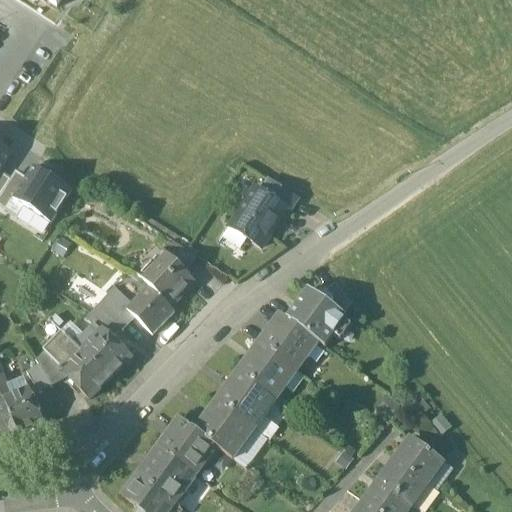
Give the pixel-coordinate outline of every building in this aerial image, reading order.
[(39,0),(57,11),(64,0),(39,0)] [(0,176),(1,175),(12,157),(0,148),(0,176)] [(24,210),(50,227),(71,195),(33,171),(21,189),(12,203),(24,210)] [(1,175),(0,176),(0,198),(10,182),(11,181),(1,175)] [(0,210),(17,221),(24,210),(12,203),(21,189),(10,182),(0,198),(0,210)] [(298,201),(268,182),(259,195),(283,211),(283,212),(289,216),(298,201)] [(259,195),(254,192),(229,230),(261,251),(277,225),(275,224),(283,212),(283,211),(259,195)] [(196,260),(171,244),(162,253),(168,259),(183,274),(196,260)] [(183,274),(168,259),(143,285),(148,290),(170,311),(195,285),(183,274)] [(351,307),(334,287),(325,294),(333,304),(329,309),(343,319),(351,307)] [(131,307),(126,313),(152,338),(174,315),(170,311),(148,290),(131,307)] [(131,307),(114,291),(97,310),(120,333),(122,334),(134,322),(126,313),(131,307)] [(318,301),(307,293),(285,322),(318,346),(324,351),(346,321),(343,319),(329,309),(333,304),(325,294),(324,294),(323,294),(324,296),(318,301)] [(120,333),(97,310),(86,320),(100,334),(110,343),(120,333)] [(285,322),(279,318),(257,347),(293,373),(296,375),(306,362),(302,359),(313,345),(317,348),(318,346),(285,322)] [(110,343),(100,334),(99,335),(95,332),(91,332),(80,344),(78,341),(73,346),(80,354),(109,382),(129,361),(110,343)] [(73,346),(62,336),(43,355),(62,373),(80,354),(73,346)] [(257,347),(236,376),(271,402),(275,405),(285,391),(281,389),(293,373),(257,347)] [(109,382),(80,354),(62,373),(61,374),(68,381),(89,402),(109,382)] [(62,373),(43,355),(35,364),(49,384),(52,389),(68,381),(61,374),(62,373)] [(38,368),(26,375),(39,396),(51,388),(38,368)] [(271,402),(236,376),(215,405),(250,431),(254,434),(264,420),(260,417),(271,402)] [(0,380),(0,398),(17,439),(43,428),(28,392),(11,399),(3,379),(0,380)] [(0,446),(17,439),(0,398),(0,446)] [(250,431),(215,405),(194,435),(212,448),(233,463),(243,449),(239,447),(250,431)] [(194,435),(178,423),(156,452),(192,477),(195,480),(205,467),(201,464),(212,448),(194,435)] [(442,465),(410,442),(394,463),(426,487),(442,465)] [(192,477),(156,452),(135,482),(174,510),(184,496),(180,493),(192,477)] [(426,487),(394,463),(379,484),(411,508),(426,487)] [(172,511),(174,510),(135,482),(122,499),(135,509),(134,511),(135,511),(172,511)] [(407,511),(411,508),(379,484),(363,505),(372,511),(407,511)]
